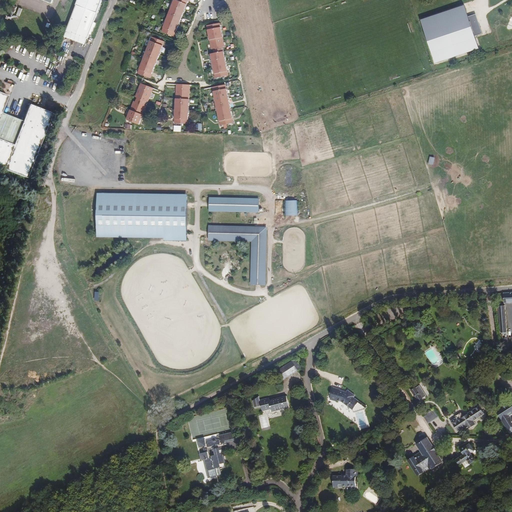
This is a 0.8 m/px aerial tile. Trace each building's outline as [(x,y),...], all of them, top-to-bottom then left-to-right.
[(79,0),(67,30),(89,39),(103,0),(79,0)] [(179,0),(180,0),(179,4),(176,3),(163,34),(175,39),(190,4),(192,5),(193,0),(179,0)] [(464,4),(418,20),(436,64),(478,48),(474,35),(482,33),(476,14),(468,17),(464,4)] [(226,46),(221,24),(208,26),(212,49),(215,48),(216,53),(212,54),(217,77),(229,74),(223,46),(226,46)] [(89,39),(67,30),(65,36),(87,44),(89,39)] [(151,79),(165,44),(153,40),(139,75),(151,79)] [(71,65),(14,45),(6,52),(14,60),(16,65),(24,63),(25,68),(30,67),(31,72),(27,74),(2,65),(0,67),(0,70),(59,93),(71,65)] [(221,125),(234,122),(226,84),(213,87),(221,125)] [(153,90),(142,85),(136,99),(137,99),(136,103),(134,103),(127,121),(139,125),(146,108),(144,107),(146,103),(148,104),(153,90)] [(187,129),(194,91),(183,89),(176,127),(187,129)] [(0,148),(3,142),(0,140),(0,121),(3,114),(10,97),(0,93),(0,148)] [(15,146),(3,142),(0,148),(0,168),(28,179),(54,114),(31,105),(24,123),(15,146)] [(12,118),(3,114),(0,121),(0,140),(3,142),(12,118)] [(24,123),(12,118),(3,142),(15,146),(24,123)] [(181,161),(172,162),(173,184),(181,183),(181,161)] [(186,184),(194,184),(194,161),(186,162),(186,184)] [(133,183),(141,184),(142,169),(133,168),(133,183)] [(146,184),(155,184),(155,169),(147,169),(146,184)] [(160,184),(168,184),(168,169),(160,169),(160,184)] [(188,193),(98,193),(96,237),(188,241),(188,193)] [(260,198),(210,197),(209,212),(259,214),(260,198)] [(285,200),(285,215),(298,215),(298,200),(285,200)] [(269,227),(209,226),(208,240),(251,243),(252,286),(267,287),(269,227)] [(511,291),(503,292),(504,303),(511,302),(511,291)] [(499,331),(500,331),(506,331),(504,306),(497,306),(499,331)] [(301,368),(296,360),(276,373),(282,382),(301,368)] [(423,397),(427,395),(420,385),(417,388),(416,387),(411,390),(419,402),(424,399),(423,397)] [(338,398),(337,401),(343,403),(354,409),(359,401),(354,398),(355,395),(350,392),(349,395),(345,393),(340,391),(340,390),(334,388),(331,397),(338,398)] [(290,408),(287,399),(279,401),(278,398),(269,400),(269,398),(260,401),(259,396),(252,400),(254,408),(261,406),(265,406),(267,411),(272,410),(273,412),(290,408)] [(511,400),(497,411),(511,432),(511,430),(511,400)] [(474,420),(485,413),(480,405),(464,416),(461,412),(455,416),(456,418),(451,422),(458,431),(467,426),(469,429),(476,424),(474,420)] [(439,416),(434,410),(424,416),(429,423),(439,416)] [(234,432),(223,435),(225,442),(236,439),(234,432)] [(432,469),(443,462),(437,452),(438,451),(434,447),(433,447),(428,438),(418,445),(422,451),(408,459),(418,476),(429,469),(432,468),(432,469)] [(209,479),(222,476),(220,468),(222,467),(221,464),(225,463),(222,448),(219,449),(218,445),(220,444),(219,440),(216,441),(216,439),(212,440),(213,442),(207,443),(208,444),(207,445),(205,440),(198,442),(200,448),(204,447),(205,448),(203,449),(204,452),(206,452),(206,453),(200,455),(202,461),(204,460),(209,479)] [(474,451),(470,443),(459,450),(463,456),(456,460),(460,465),(468,460),(471,463),(476,460),(471,453),(474,451)] [(355,485),(355,475),(355,469),(346,469),(346,476),(332,475),(332,488),(343,488),(343,486),(355,485)]
